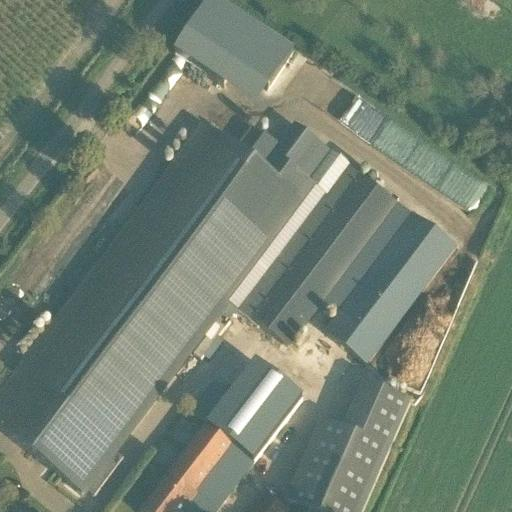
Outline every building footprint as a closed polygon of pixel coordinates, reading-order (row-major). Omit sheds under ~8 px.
[(209,0),(203,0),(168,56),(251,108),(288,50),(209,0)] [(461,0),(479,12),(486,0),(461,0)] [(113,454),(200,340),(302,203),(336,159),(295,128),(261,172),(205,129),(102,266),(16,380),(6,373),(0,380),(0,432),(82,495),(85,492),(94,499),(123,461),(113,454)] [(495,190),(419,142),(402,168),(478,216),(495,190)] [(111,149),(0,298),(0,324),(18,338),(112,211),(95,199),(125,160),(111,149)] [(396,205),(345,166),(237,311),(287,349),(396,205)] [(412,218),(323,336),(367,369),(456,251),(412,218)] [(217,511),(298,407),(251,370),(142,511),(217,511)] [(320,419),(286,501),(312,511),(362,511),(409,400),(363,381),(343,429),(320,419)]
